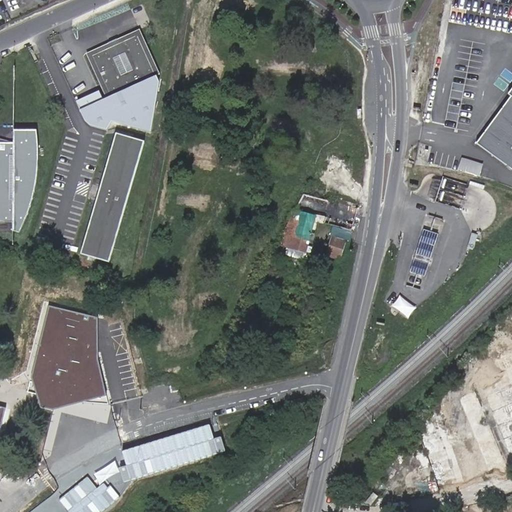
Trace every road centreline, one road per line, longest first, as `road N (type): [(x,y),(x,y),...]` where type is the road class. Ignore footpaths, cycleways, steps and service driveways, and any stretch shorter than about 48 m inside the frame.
road 1 (secondary): [(315,511),(379,223)]
road 2 (secondary): [(357,0),(381,84),(379,223)]
road 3 (secondary): [(379,223),(401,129),(393,0)]
